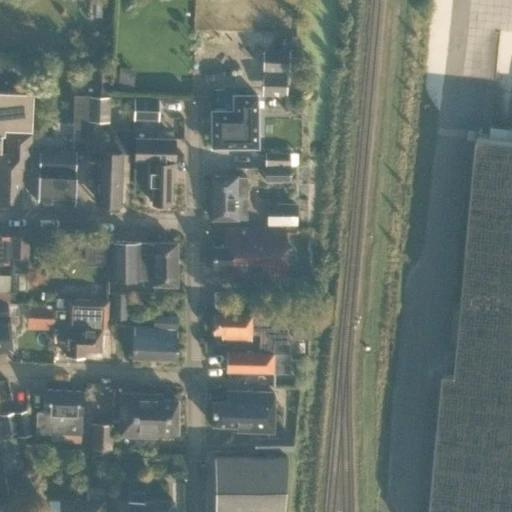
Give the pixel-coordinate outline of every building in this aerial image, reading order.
[(288,48),(262,48),(262,70),(288,70),(288,48)] [(133,86),(135,67),(119,66),(118,85),(133,86)] [(106,80),(106,68),(96,67),(95,80),(106,80)] [(286,73),(262,72),(261,94),(285,94),(286,73)] [(0,132),(2,132),(2,130),(2,127),(30,128),(31,91),(0,89),(0,132)] [(89,95),(89,93),(74,93),(72,136),(87,137),(88,119),(89,95)] [(233,109),(211,110),(210,145),(256,145),(257,93),(233,94),(233,109)] [(109,95),(89,95),(88,119),(108,120),(109,95)] [(134,98),(133,118),(152,119),(158,119),(158,98),(134,97),(134,98)] [(133,143),(133,127),(119,127),(119,143),(133,143)] [(0,132),(0,148),(1,148),(1,152),(0,151),(0,197),(19,199),(20,167),(29,167),(30,132),(2,130),(2,132),(0,132)] [(511,511),(511,138),(475,135),(455,371),(441,370),(429,511),(511,511)] [(133,160),(133,183),(147,183),(150,183),(150,188),(150,200),(169,200),(169,178),(172,178),(173,137),(152,136),(134,136),(133,160)] [(75,151),(37,149),(36,200),(73,201),(75,151)] [(90,150),(90,165),(96,165),(94,202),(119,203),(120,180),(121,151),(90,150)] [(297,150),(288,150),(265,150),(265,164),(289,165),(298,165),(297,150)] [(289,165),(265,164),(265,165),(264,165),(265,181),(289,180),(289,165)] [(244,217),(243,174),(211,175),(211,217),(244,217)] [(296,224),(296,202),(267,202),(267,224),(296,224)] [(285,274),(284,226),(225,226),(225,244),(211,245),(211,265),(224,265),(224,275),(285,274)] [(29,234),(11,234),(10,257),(28,257),(29,234)] [(175,241),(107,241),(107,277),(142,277),(142,283),(175,283),(175,241)] [(102,260),(103,243),(86,243),(85,259),(102,260)] [(125,292),(113,291),(112,316),(125,317),(125,292)] [(106,300),(55,298),(54,326),(65,327),(64,353),(82,354),(83,348),(99,349),(100,325),(105,325),(106,300)] [(24,302),(7,302),(0,302),(0,349),(9,349),(9,321),(24,321),(24,302)] [(224,369),(274,370),(274,351),(289,351),(289,340),(287,340),(287,329),(274,329),(275,310),(249,310),(249,313),(212,313),(212,332),(220,332),(220,337),(250,338),(250,333),(257,333),(257,351),(224,350),(224,369)] [(308,337),(309,312),(293,312),(292,337),(308,337)] [(176,315),(155,314),(152,313),(152,326),(133,325),(131,356),(174,358),(176,315)] [(81,390),(43,387),(42,410),(35,410),(33,431),(49,432),(48,438),(78,440),(81,390)] [(273,391),(224,389),(224,399),(212,399),(211,423),(235,424),(235,428),(271,430),(273,391)] [(161,392),(119,391),(118,434),(154,434),(154,430),(175,430),(176,398),(161,397),(161,392)] [(0,412),(0,438),(28,433),(24,408),(0,412)] [(113,422),(91,421),(91,447),(112,447),(113,422)] [(254,451),(281,450),(280,436),(254,437),(254,451)] [(281,511),(284,456),(214,456),(213,511),(281,511)] [(26,489),(21,470),(4,475),(9,493),(26,489)] [(100,498),(100,487),(86,487),(86,498),(44,499),(44,511),(101,511),(102,498),(100,498)] [(140,498),(140,490),(127,491),(127,511),(172,511),(172,498),(140,498)] [(17,511),(14,495),(0,497),(0,511),(17,511)]
